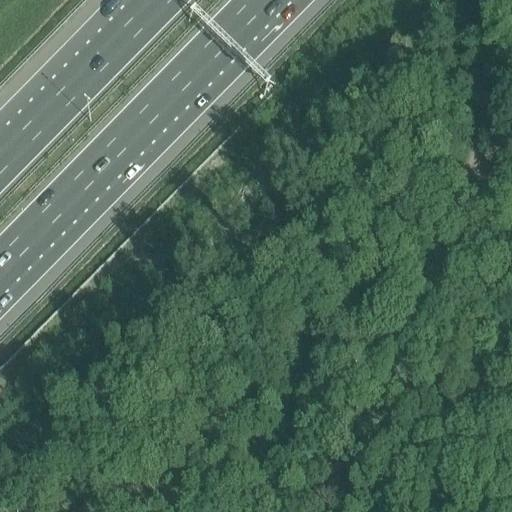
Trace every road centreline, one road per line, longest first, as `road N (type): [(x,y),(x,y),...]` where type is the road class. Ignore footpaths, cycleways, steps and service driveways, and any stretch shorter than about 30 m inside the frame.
road 1 (motorway): [(0,266),(261,0)]
road 2 (motorway): [(160,0),(0,163)]
